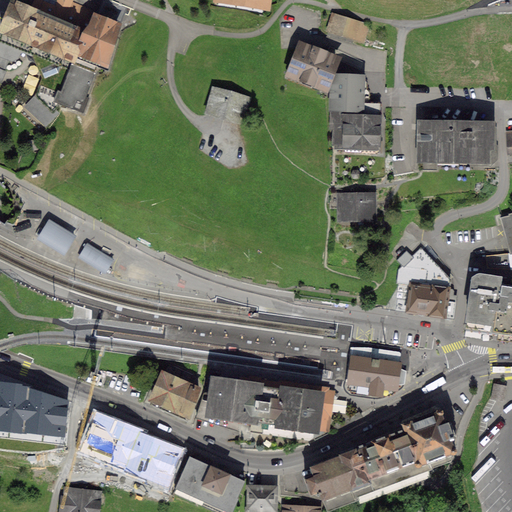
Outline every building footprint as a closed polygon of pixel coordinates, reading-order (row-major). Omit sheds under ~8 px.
[(126,12),(129,13),(131,7),(114,0),(20,0),(19,3),(12,0),(0,33),(0,38),(1,39),(0,41),(0,52),(1,53),(0,55),(0,80),(10,56),(12,57),(17,55),(19,51),(23,49),(31,52),(37,54),(36,55),(45,76),(38,94),(28,105),(47,123),(58,111),(55,108),(57,104),(59,102),(83,110),(88,97),(85,96),(98,65),(95,64),(96,58),(106,62),(119,21),(122,22),(126,12)] [(333,11),(328,27),(363,37),(368,23),(333,11)] [(313,49),(302,45),(292,72),(325,85),(336,58),(325,54),(326,51),(314,46),(313,49)] [(337,146),(376,147),(377,124),(378,102),(368,102),(369,90),(365,86),(364,86),(364,78),(362,77),(358,77),(357,75),(342,74),(340,76),(335,76),(333,125),(338,125),(337,146)] [(266,86),(261,80),(251,92),(256,97),(266,86)] [(216,90),(211,109),(240,117),(245,99),(216,90)] [(472,161),(490,161),(493,158),(493,146),(492,144),(492,140),(492,123),(431,121),(431,117),(412,116),(412,127),(421,127),(421,133),(419,133),(419,139),(421,139),(420,167),(437,167),(437,157),(460,158),(460,155),(469,155),(469,158),(472,161)] [(96,184),(110,172),(80,135),(50,160),(80,197),(92,187),(96,184)] [(355,176),(358,172),(355,168),(350,168),(348,172),(350,176),(355,176)] [(272,217),(260,212),(262,206),(218,196),(217,201),(189,200),(188,208),(172,204),(113,176),(110,183),(162,208),(159,215),(157,220),(169,223),(170,218),(170,214),(177,215),(177,216),(186,217),(186,216),(200,217),(200,218),(205,219),(205,226),(204,231),(219,235),(220,230),(222,225),(229,227),(229,228),(238,230),(238,229),(263,235),(263,236),(269,238),(270,237),(289,241),(290,238),(277,234),(283,218),(274,214),(272,217)] [(159,215),(162,208),(110,183),(107,189),(96,184),(92,187),(105,193),(100,203),(105,206),(104,209),(151,232),(157,220),(159,215)] [(360,215),(372,215),(372,194),(362,194),(362,190),(356,190),(356,194),(342,194),(342,215),(356,215),(356,216),(360,216),(360,215)] [(511,213),(501,216),(511,251),(511,213)] [(203,240),(204,231),(205,226),(205,219),(200,218),(200,217),(186,216),(186,217),(177,216),(177,215),(170,214),(170,218),(169,223),(168,241),(197,243),(197,240),(203,240)] [(74,238),(48,222),(39,237),(65,252),(74,238)] [(283,267),(287,250),(288,246),(289,241),(270,237),(269,238),(263,236),(263,235),(238,229),(238,230),(229,228),(229,227),(222,225),(220,230),(219,235),(215,251),(283,267)] [(364,271),(363,270),(365,265),(350,258),(352,254),(334,246),(333,249),(312,243),(308,251),(288,246),(287,250),(307,255),(300,269),(347,291),(350,292),(354,290),(364,271)] [(113,260),(88,244),(80,257),(105,273),(113,260)] [(407,310),(453,316),(456,298),(454,297),(455,289),(453,287),(449,286),(450,278),(421,248),(413,255),(407,249),(397,258),(404,265),(400,268),(399,278),(411,280),(407,310)] [(511,251),(490,254),(491,265),(511,266),(511,251)] [(511,331),(511,284),(501,283),(500,276),(480,273),(476,274),(474,276),(467,325),(499,330),(499,328),(510,330),(511,332),(511,331)] [(395,389),(396,384),(401,382),(402,372),(398,369),(399,364),(368,359),(353,357),(350,361),(350,366),(351,369),(349,370),(347,377),(350,379),(347,381),(346,385),(348,390),(382,395),(383,388),(395,389)] [(154,399),(189,415),(199,388),(189,383),(193,373),(168,362),(160,380),(157,378),(153,387),(156,389),(152,397),(154,398),(154,399)] [(0,419),(20,418),(24,407),(32,410),(33,406),(40,408),(45,407),(49,397),(35,392),(37,387),(9,377),(7,382),(0,379),(0,419)] [(241,383),(215,379),(212,401),(210,412),(244,417),(253,418),(252,430),(310,438),(313,435),(314,436),(324,431),(324,428),(328,429),(329,422),(327,420),(330,417),(333,395),(330,395),(331,387),(298,382),(298,383),(269,379),(269,381),(260,380),(260,378),(250,377),(250,378),(242,377),(241,383)] [(506,386),(495,384),(492,398),(503,400),(506,386)] [(197,413),(240,427),(244,417),(210,412),(212,401),(202,398),(197,413)] [(431,464),(433,465),(452,459),(456,450),(452,439),(454,438),(453,436),(454,436),(449,421),(445,422),(441,409),(440,409),(439,408),(428,412),(416,417),(417,418),(403,423),(405,428),(338,452),(339,455),(312,466),(314,473),(305,476),(311,493),(319,490),(319,492),(322,491),(328,508),(357,497),(355,493),(421,468),(424,477),(429,475),(426,466),(431,464)] [(127,475),(132,461),(129,460),(139,433),(114,423),(114,425),(108,423),(107,426),(89,419),(82,435),(100,442),(98,449),(115,456),(110,469),(127,475)] [(33,444),(34,450),(67,445),(63,423),(34,428),(36,444),(33,444)] [(8,426),(9,441),(27,440),(26,424),(8,426)] [(163,469),(176,473),(180,463),(168,459),(172,452),(157,445),(149,461),(163,467),(163,469)] [(233,509),(238,497),(237,497),(245,480),(191,455),(175,490),(225,511),(230,511),(232,508),(233,509)] [(271,511),(272,508),(276,508),(276,485),(248,484),(247,511),(271,511)] [(69,499),(64,499),(62,511),(96,511),(98,499),(101,499),(102,492),(70,488),(69,499)]
